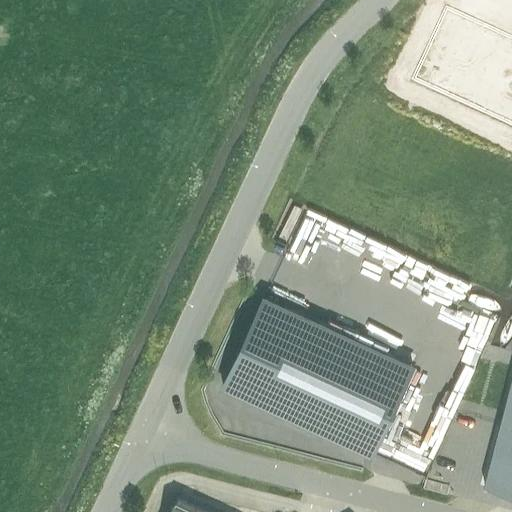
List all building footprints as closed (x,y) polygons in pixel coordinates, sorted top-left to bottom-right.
[(511,35),(452,10),(422,84),(511,121),(511,35)] [(369,123),(334,197),(444,248),(478,175),(369,123)] [(266,294),(223,387),(373,456),(415,363),(266,294)] [(511,489),(511,378),(485,483),(486,483),(486,482),(511,489)] [(219,511),(178,493),(169,511),(219,511)]
